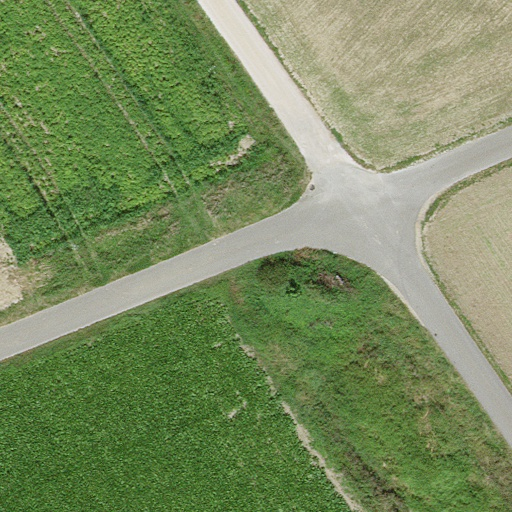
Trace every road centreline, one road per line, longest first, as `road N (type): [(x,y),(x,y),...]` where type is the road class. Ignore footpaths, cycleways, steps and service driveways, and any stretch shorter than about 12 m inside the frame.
road 1 (track): [(327,211),(0,344)]
road 2 (unclassified): [(511,474),(327,211)]
road 3 (track): [(327,211),(179,0)]
road 4 (track): [(511,145),(327,211)]
